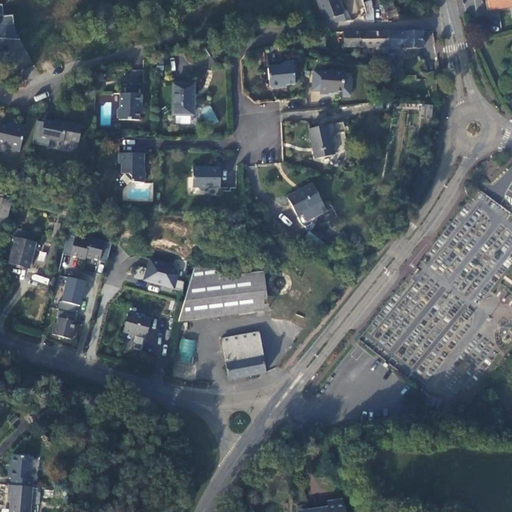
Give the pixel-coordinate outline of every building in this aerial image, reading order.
[(315,0),(324,23),(345,22),(335,0),(315,0)] [(373,1),(365,1),(364,21),(373,21),(373,1)] [(392,3),(382,6),(387,20),(397,17),(392,3)] [(0,65),(24,66),(30,64),(14,21),(14,15),(4,14),(1,4),(0,4),(0,65)] [(422,50),(421,31),(386,32),(387,55),(388,55),(388,49),(405,50),(405,57),(414,57),(414,50),(422,50)] [(387,55),(386,32),(344,33),(344,48),(361,48),(361,50),(378,49),(378,55),(387,55)] [(326,48),(328,38),(315,36),(313,46),(326,48)] [(272,62),(260,63),(261,81),(264,84),(271,83),(271,80),(288,79),(286,58),(276,59),(272,62)] [(308,64),(304,84),(312,85),(312,87),(319,88),(320,85),(334,88),(334,91),(342,92),(344,76),(337,75),(338,69),(315,65),(308,64)] [(86,75),(77,74),(75,89),(84,90),(86,75)] [(185,111),(185,81),(167,81),(166,111),(185,111)] [(133,117),(133,91),(114,90),(114,103),(111,105),(110,114),(113,117),(133,117)] [(422,104),(421,117),(432,118),(433,105),(422,104)] [(210,105),(200,110),(209,125),(218,120),(210,105)] [(70,138),(73,121),(53,116),(52,118),(36,115),(32,133),(54,137),(55,135),(70,138)] [(326,148),(323,136),(321,128),(325,127),(337,124),(335,115),(299,123),(306,152),(326,148)] [(17,120),(5,118),(4,121),(2,120),(2,121),(0,120),(0,144),(11,147),(17,120)] [(134,160),(134,151),(109,151),(109,161),(111,161),(112,170),(118,171),(122,174),(123,179),(135,178),(135,167),(132,167),(132,160),(134,160)] [(187,164),(181,164),(181,183),(187,184),(189,186),(198,186),(198,184),(209,183),(209,164),(198,164),(198,165),(193,165),(187,164)] [(302,178),(291,183),(292,186),(276,193),(284,210),(311,197),(302,178)] [(292,186),(291,183),(275,191),(276,193),(292,186)] [(0,219),(8,221),(12,203),(0,199),(0,219)] [(67,232),(61,251),(72,254),(85,257),(85,255),(106,261),(111,241),(90,236),(89,238),(67,232)] [(38,245),(17,239),(11,264),(19,266),(31,269),(38,245)] [(172,266),(148,259),(142,281),(173,290),(177,275),(172,266)] [(247,271),(217,275),(215,263),(203,267),(193,269),(177,321),(253,312),(247,271)] [(247,271),(253,312),(266,310),(265,299),(261,270),(247,271)] [(32,280),(48,284),(49,278),(33,274),(32,280)] [(175,288),(182,290),(184,281),(177,280),(175,288)] [(50,332),(69,337),(83,288),(64,283),(61,294),(63,295),(61,301),(59,300),(55,315),(57,316),(56,321),(54,321),(50,332)] [(140,346),(151,314),(129,309),(118,341),(130,344),(140,346)] [(222,340),(228,381),(245,378),(266,373),(259,334),(222,340)] [(180,338),(178,362),(193,363),(195,339),(180,338)] [(0,410),(0,417),(2,419),(5,415),(9,419),(14,414),(6,405),(0,410)] [(27,479),(29,457),(12,456),(11,470),(9,470),(8,479),(11,479),(11,486),(31,487),(31,479),(27,479)] [(30,511),(32,487),(31,487),(11,486),(7,485),(6,493),(11,494),(9,511),(30,511)] [(334,497),(333,491),(318,494),(319,500),(334,497)] [(339,511),(334,497),(319,500),(320,511),(339,511)] [(320,511),(319,500),(299,503),(299,506),(292,507),(292,511),(320,511)]
